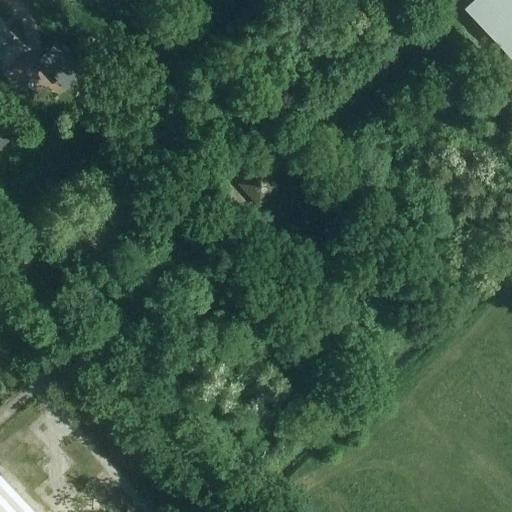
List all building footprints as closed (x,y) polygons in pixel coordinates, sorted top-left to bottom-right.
[(511,0),(475,0),(468,6),(511,51),(511,0)] [(0,68),(3,72),(25,51),(0,25),(0,68)] [(62,52),(48,67),(60,80),(74,65),(62,52)] [(262,206),(282,185),(259,164),(239,184),(262,206)] [(36,511),(0,474),(0,511),(36,511)]
